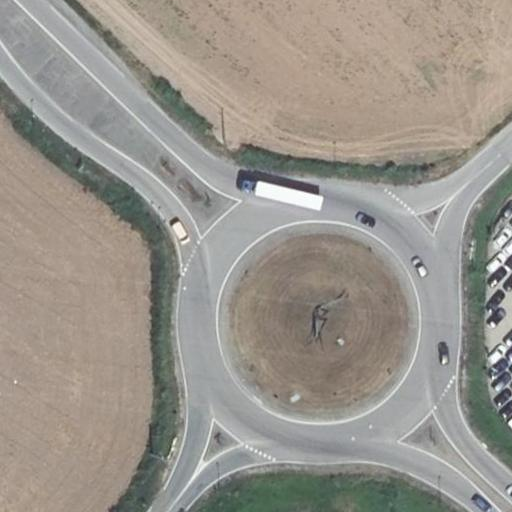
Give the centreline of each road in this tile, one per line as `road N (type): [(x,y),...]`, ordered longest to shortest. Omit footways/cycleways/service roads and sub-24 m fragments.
road 1 (primary): [(0,13),(230,233)]
road 2 (primary): [(230,233),(205,267),(193,309),(196,351),(237,416)]
road 3 (primary): [(403,240),(369,214),(325,201),(283,204),(230,233)]
road 4 (primary): [(401,408),(434,322),(427,281),(403,240)]
road 5 (primary): [(237,416),(266,432),(319,441),(360,431),(401,408)]
road 6 (primary): [(511,511),(401,408)]
road 7 (unclassified): [(403,240),(511,147)]
